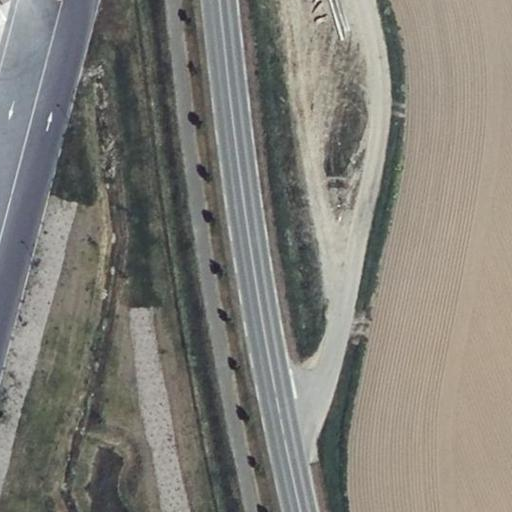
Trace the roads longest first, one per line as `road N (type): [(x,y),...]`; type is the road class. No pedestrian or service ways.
road 1 (tertiary): [(217,0),(245,227),(298,511)]
road 2 (track): [(277,414),(309,396),(327,366),(363,209),(375,113),(361,0)]
